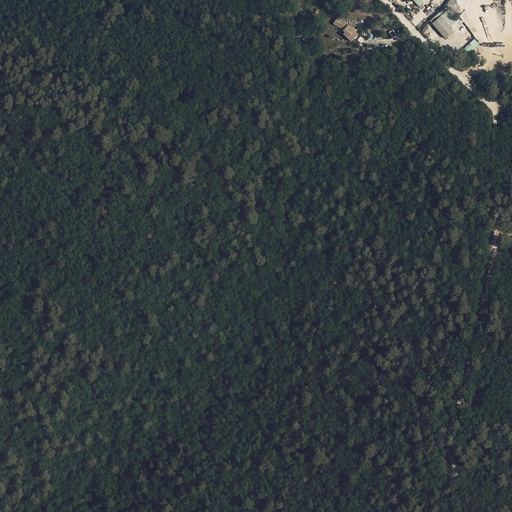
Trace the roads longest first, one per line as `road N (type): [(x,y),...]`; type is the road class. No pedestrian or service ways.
road 1 (unclassified): [(495,255),(499,208),(489,175),(498,119),(388,0)]
road 2 (track): [(460,511),(463,488),(446,465),(453,412),(470,373),(495,255),(511,247)]
